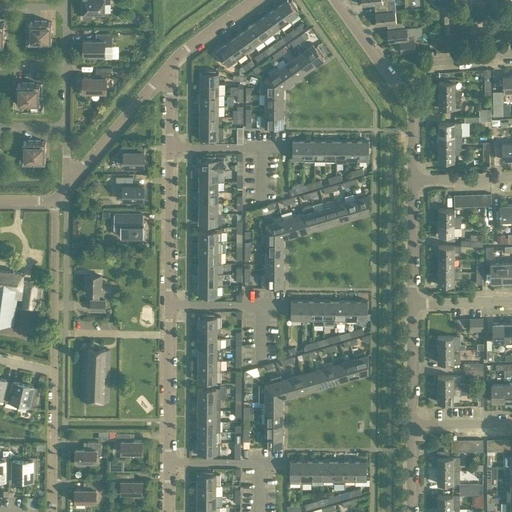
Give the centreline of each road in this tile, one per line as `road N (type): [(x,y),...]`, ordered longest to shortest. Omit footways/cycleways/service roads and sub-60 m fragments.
road 1 (residential): [(412,181),(406,100),(334,0)]
road 2 (residential): [(54,375),(56,202)]
road 3 (residential): [(169,307),(169,148)]
road 4 (residential): [(170,64),(69,186)]
road 5 (residential): [(168,463),(169,307)]
road 6 (residential): [(53,511),(54,375)]
road 7 (residential): [(411,424),(412,302)]
road 8 (residential): [(412,302),(412,181)]
